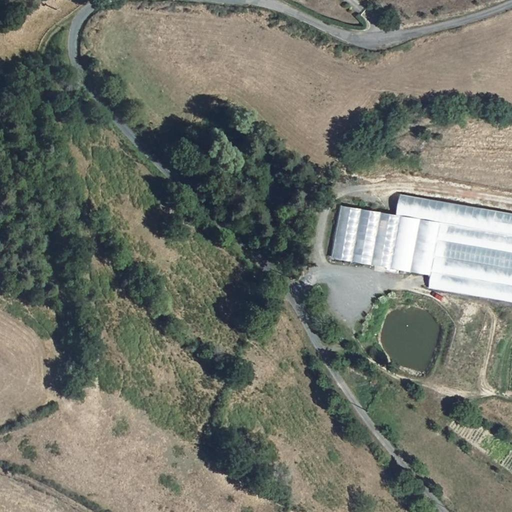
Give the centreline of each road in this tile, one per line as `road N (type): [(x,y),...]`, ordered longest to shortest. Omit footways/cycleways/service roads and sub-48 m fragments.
road 1 (unclassified): [(113,0),(92,5),(73,34),(91,97),(275,272),(371,430),(442,511)]
road 2 (track): [(303,317),(314,232),(331,192),(425,186),(511,201)]
road 3 (unclassified): [(511,2),(475,19),(355,37),(261,0)]
